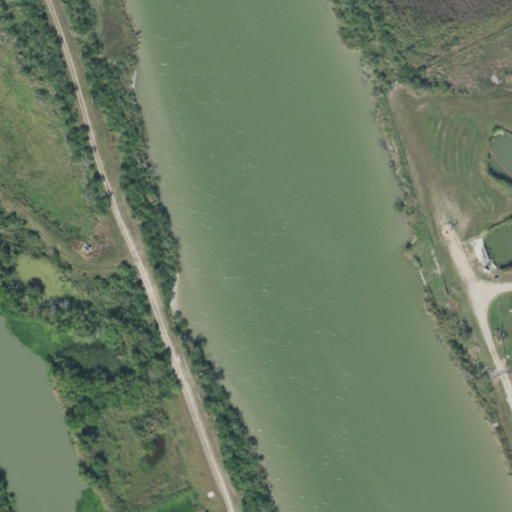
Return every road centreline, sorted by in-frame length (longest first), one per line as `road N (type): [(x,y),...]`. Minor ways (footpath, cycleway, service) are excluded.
road 1 (track): [(231,511),(198,456),(188,398),(164,369),(31,0)]
road 2 (track): [(511,289),(491,290),(475,306),(511,406)]
